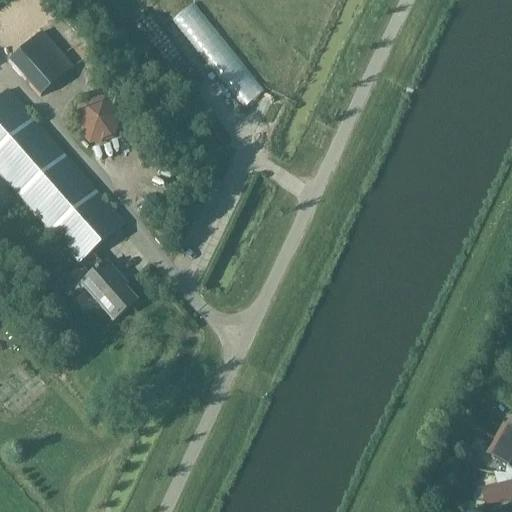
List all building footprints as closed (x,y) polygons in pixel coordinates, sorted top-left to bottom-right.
[(39,97),(86,57),(55,20),(8,61),(39,97)] [(112,322),(134,303),(116,281),(119,278),(106,263),(103,266),(92,253),(124,225),(8,91),(0,98),(0,175),(77,265),(80,263),(91,276),(80,285),(112,322)] [(491,389),(485,396),(494,406),(501,400),(491,389)] [(511,430),(508,428),(493,440),(511,450),(511,430)] [(511,476),(511,450),(493,440),(491,459),(506,468),(505,475),(511,476)] [(465,454),(461,461),(474,469),(478,463),(465,454)] [(487,488),(485,507),(511,499),(511,498),(511,476),(505,475),(494,474),(497,485),(487,488)] [(454,501),(453,510),(463,511),(464,505),(461,502),(454,501)]
